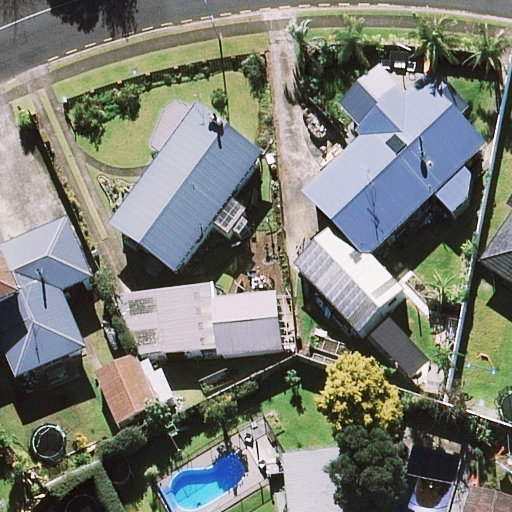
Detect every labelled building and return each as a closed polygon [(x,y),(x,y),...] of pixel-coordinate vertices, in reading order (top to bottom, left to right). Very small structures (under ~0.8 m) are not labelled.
[(489,155),(428,93),(398,102),(358,142),(366,150),(309,206),(340,238),(300,277),(364,343),(407,301),(374,267),(438,203),(456,221),(482,196),(464,179),(489,155)] [(149,159),(162,168),(116,236),(187,284),(222,232),(233,240),(247,219),(236,212),(267,164),(196,117),(177,106),(149,159)] [(10,257),(0,235),(0,349),(3,349),(22,390),(91,359),(66,305),(96,291),(68,230),(10,257)] [(511,232),(484,273),(511,292),(511,232)] [(119,302),(119,308),(143,363),(221,361),(287,359),(285,305),(220,307),(219,298),(119,302)] [(160,417),(141,367),(101,382),(120,432),(160,417)] [(333,511),(331,464),(288,467),(291,511),(333,511)] [(511,511),(476,500),(472,511),(511,511)]
